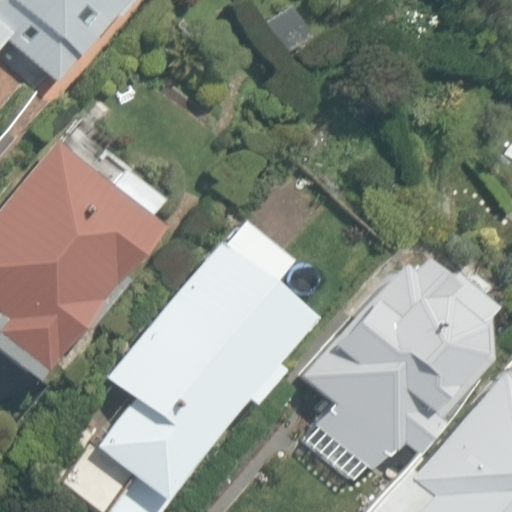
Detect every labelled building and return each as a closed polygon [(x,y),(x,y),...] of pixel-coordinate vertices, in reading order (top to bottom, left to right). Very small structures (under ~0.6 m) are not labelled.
[(106,0),(0,0),(0,41),(48,73),(106,0)] [(157,204),(45,125),(0,180),(0,339),(31,364),(157,204)] [(279,248),(223,211),(37,466),(89,511),(144,511),(299,308),(262,269),(279,248)] [(477,298),(396,236),(287,365),(318,390),(296,433),(347,475),(475,354),(470,309),(477,298)] [(511,511),(511,351),(370,511),(511,511)]
